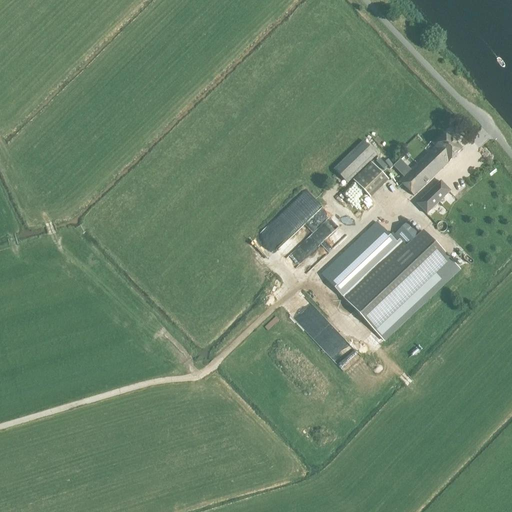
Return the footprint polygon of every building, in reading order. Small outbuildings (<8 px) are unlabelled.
[(423,160),(400,182),(413,196),(451,160),(462,151),(449,137),(423,160)] [(363,142),(334,171),(349,185),(354,179),(373,160),(377,156),(363,142)] [(373,160),(354,179),(373,199),(393,180),(373,160)] [(441,183),(417,205),(426,215),(450,192),(441,183)] [(391,239),(376,223),(322,275),(344,299),(404,242),(395,234),(391,239)] [(408,223),(395,234),(408,246),(419,236),(408,223)] [(344,299),(372,329),(448,261),(422,233),(419,236),(408,246),(404,242),(344,299)]
